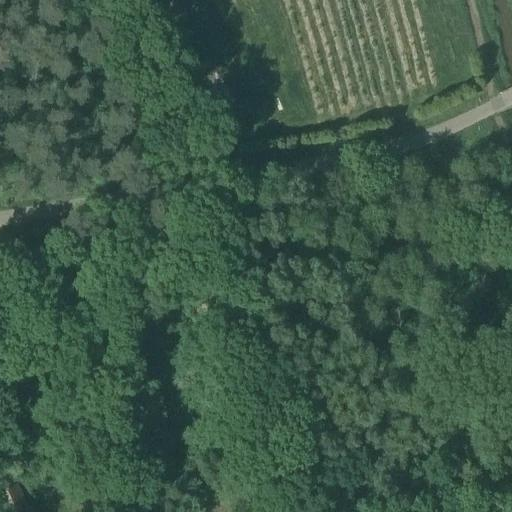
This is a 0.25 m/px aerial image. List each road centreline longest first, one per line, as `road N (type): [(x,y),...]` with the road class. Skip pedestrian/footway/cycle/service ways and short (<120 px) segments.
road 1 (unclassified): [(499,105),(383,156),(274,183),(0,225)]
road 2 (track): [(0,262),(92,474)]
